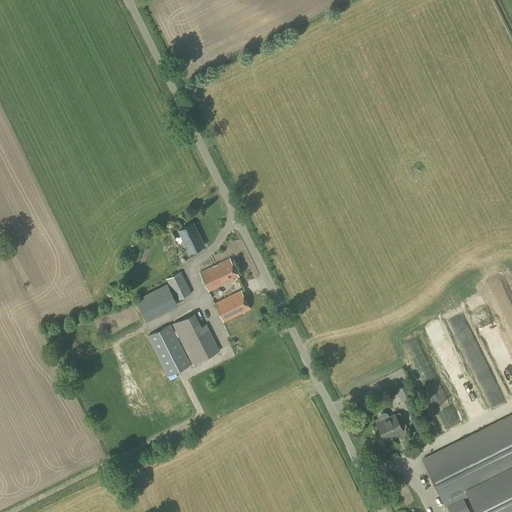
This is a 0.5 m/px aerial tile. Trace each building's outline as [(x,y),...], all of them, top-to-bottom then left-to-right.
[(189,253),(203,246),(192,223),(178,231),(189,253)] [(208,292),(238,277),(229,259),(199,273),(208,292)] [(176,300),(191,293),(180,272),(166,279),(176,300)] [(251,295),(263,287),(258,279),(246,287),(251,295)] [(167,283),(135,299),(146,322),(178,306),(167,283)] [(222,321),(249,309),(240,291),(214,304),(222,321)] [(473,304),(476,316),(490,313),(487,300),(473,304)] [(97,322),(106,340),(139,324),(130,306),(97,322)] [(200,327),(193,314),(172,324),(176,331),(174,332),(170,325),(147,336),(167,376),(190,365),(176,338),(179,337),(192,364),(219,351),(205,325),(200,327)] [(511,359),(499,330),(486,336),(501,371),(511,365),(511,359)] [(439,374),(424,342),(409,349),(424,381),(439,374)] [(458,388),(457,388),(471,418),(485,412),(457,352),(444,358),(458,388)] [(400,397),(411,395),(409,383),(399,385),(400,397)] [(378,420),(379,422),(376,424),(383,439),(396,432),(399,439),(408,435),(404,428),(401,429),(395,415),(389,417),(388,415),(387,413),(385,412),(382,412),(380,413),(378,415),(378,418),(378,420)] [(447,506),(449,511),(468,511),(462,498),(467,496),(475,511),(511,511),(511,415),(422,460),(445,507),(447,506)] [(438,434),(432,420),(426,423),(432,437),(438,434)]
